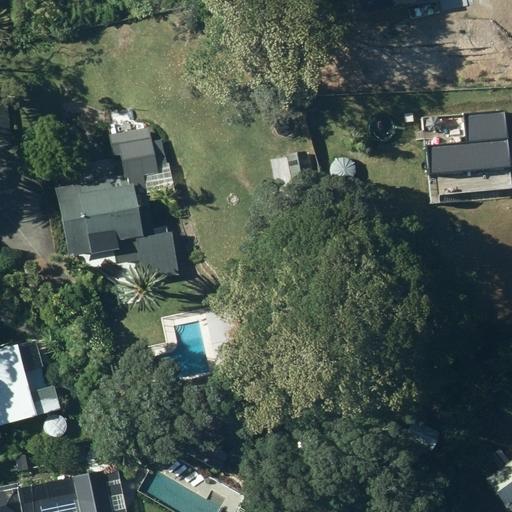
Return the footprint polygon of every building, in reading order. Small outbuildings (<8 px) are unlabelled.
[(0,97),(0,144),(11,144),(10,98),(0,97)] [(447,148),(455,189),(511,177),(511,113),(484,119),(488,140),(447,148)] [(124,175),(55,187),(67,258),(123,248),(125,261),(139,259),(143,281),(180,274),(172,231),(169,232),(168,224),(153,227),(148,197),(175,193),(163,124),(130,130),(128,119),(114,121),(116,132),(108,134),(112,155),(120,154),(124,175)] [(311,186),(307,150),(286,153),(291,189),(311,186)] [(166,323),(135,330),(140,354),(171,348),(166,323)] [(0,349),(0,423),(60,408),(54,385),(30,392),(25,371),(43,366),(36,340),(0,349)] [(176,425),(135,491),(169,511),(219,511),(232,492),(213,480),(227,457),(176,425)] [(511,511),(511,458),(485,477),(509,511),(511,511)] [(84,511),(77,476),(0,490),(0,511),(84,511)]
